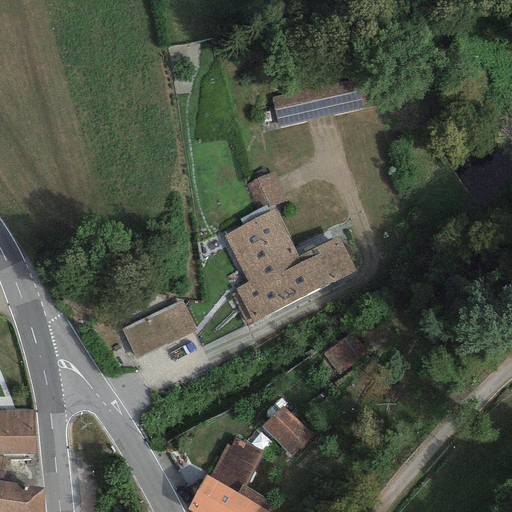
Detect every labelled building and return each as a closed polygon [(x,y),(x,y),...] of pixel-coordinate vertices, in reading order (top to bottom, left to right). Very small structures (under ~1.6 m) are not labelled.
[(369,78),(271,92),(276,122),(373,108),(369,78)] [(256,206),(285,194),(274,168),(245,180),(256,206)] [(273,213),(220,238),(245,289),(233,294),(250,330),(354,280),(329,229),(290,248),(273,213)] [(207,364),(181,310),(129,336),(155,389),(207,364)] [(324,350),(339,372),(368,353),(353,331),(324,350)] [(0,464),(34,463),(32,418),(0,419),(0,464)] [(313,444),(286,419),(267,439),(293,464),(313,444)] [(212,489),(205,485),(191,511),(249,511),(242,508),(267,460),(235,444),(212,489)] [(0,511),(39,511),(39,496),(0,491),(0,511)]
